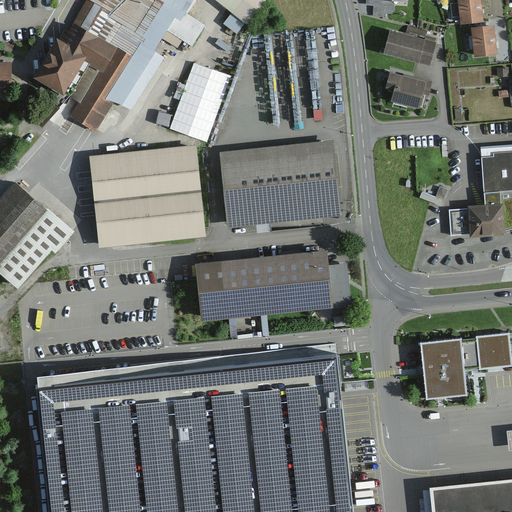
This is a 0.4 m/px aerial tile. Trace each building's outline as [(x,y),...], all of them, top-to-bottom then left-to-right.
[(54,40),(31,77),(78,105),(69,120),(93,134),(110,108),(128,119),(176,39),(191,48),(202,28),(181,16),(190,0),(128,0),(128,1),(126,0),(90,0),(63,46),(54,40)] [(265,0),(212,0),(245,26),(265,0)] [(365,0),(365,4),(373,4),(373,15),(397,16),(397,0),(365,0)] [(455,0),(458,25),(480,23),(477,0),(455,0)] [(490,27),(467,30),(471,59),(494,56),(490,27)] [(424,42),(387,31),(380,53),(417,65),(424,42)] [(194,61),(170,128),(207,141),(231,74),(194,61)] [(431,84),(393,76),(387,105),(424,113),(431,84)] [(335,138),(220,149),(227,225),(343,213),(335,138)] [(194,146),(87,156),(96,246),(203,236),(194,146)] [(484,206),(451,208),(453,236),(504,233),(501,189),(511,188),(511,152),(481,155),(484,206)] [(66,231),(11,183),(0,195),(0,277),(14,290),(66,231)] [(328,247),(195,261),(201,318),(352,303),(348,259),(329,261),(328,247)] [(511,360),(509,331),(416,340),(422,400),(465,396),(462,368),(511,362),(511,360)] [(38,379),(36,380),(49,511),(353,511),(337,343),(37,372),(38,379)] [(511,511),(511,480),(431,488),(433,511),(511,511)]
